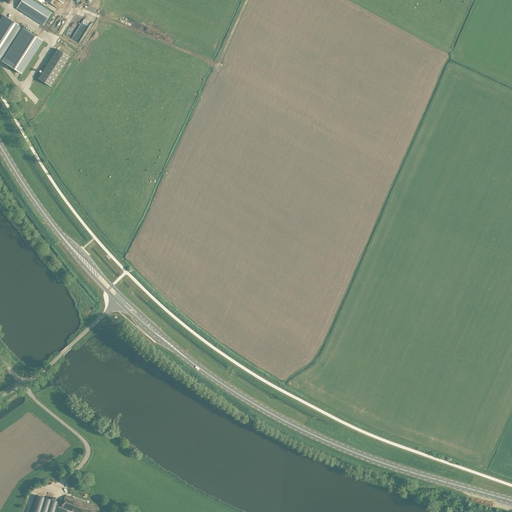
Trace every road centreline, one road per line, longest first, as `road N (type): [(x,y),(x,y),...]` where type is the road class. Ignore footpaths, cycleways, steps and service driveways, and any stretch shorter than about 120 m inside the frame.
road 1 (secondary): [(511,499),(321,438),(186,357)]
road 2 (unclassified): [(21,383),(117,300)]
